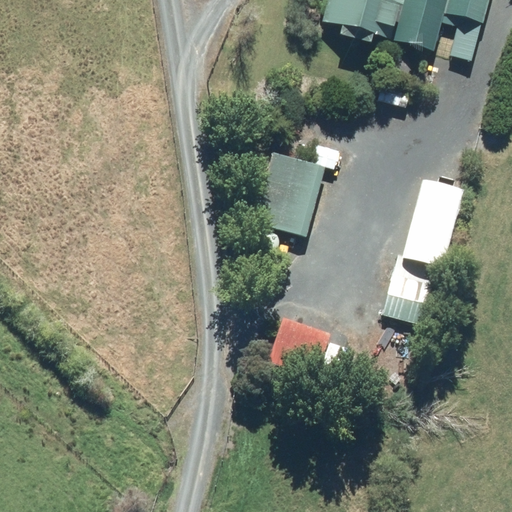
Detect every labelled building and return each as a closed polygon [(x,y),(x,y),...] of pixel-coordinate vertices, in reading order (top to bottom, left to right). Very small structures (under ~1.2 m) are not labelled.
[(362,36),(465,66),(483,0),(321,0),(315,23),(332,28),(329,40),(359,49),(362,36)] [(361,72),(324,62),(319,80),(355,90),(361,72)] [(362,133),(294,115),(289,134),(357,152),(362,133)] [(306,167),(266,157),(248,228),(261,231),(259,231),(257,232),(256,234),(254,236),(253,238),(252,240),(252,242),(252,244),(253,247),(254,249),(255,251),(256,252),(258,254),(260,255),(262,255),(264,256),(267,256),(269,255),(271,254),(273,253),(275,252),(276,250),(277,248),(278,246),(278,243),(278,241),(278,239),(277,237),(276,235),(275,234),(302,241),(319,170),(306,167)] [(438,266),(458,187),(419,177),(399,256),(438,266)] [(422,274),(392,265),(376,317),(407,326),(422,274)] [(324,336),(273,319),(258,365),(310,381),(324,336)]
